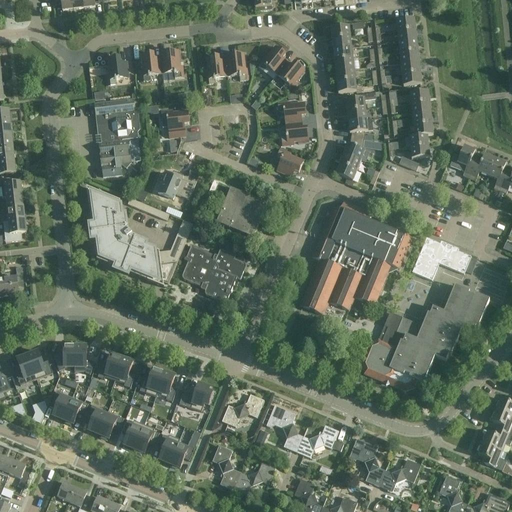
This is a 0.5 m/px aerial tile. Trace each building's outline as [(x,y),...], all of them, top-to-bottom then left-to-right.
[(62,12),(74,11),(72,0),(54,0),(55,7),(61,6),(62,12)] [(72,0),(74,11),(84,10),(83,0),(72,0)] [(83,0),(84,10),(95,8),(94,0),(83,0)] [(254,0),(255,9),(273,7),(272,1),(276,0),(254,0)] [(396,22),(397,33),(416,31),(414,20),(396,22)] [(332,40),(350,38),(349,28),(331,30),(332,40)] [(417,42),(416,31),(397,33),(398,44),(417,42)] [(332,40),(333,51),(352,49),(350,38),(332,40)] [(418,53),(417,42),(398,44),(400,55),(418,53)] [(264,58),(258,66),(257,67),(264,73),(267,69),(276,76),(286,63),(282,60),(285,56),(275,48),(266,59),(264,58)] [(333,51),(334,62),(353,60),(352,49),(333,51)] [(166,59),(160,59),(162,75),(174,74),(175,80),(184,79),(183,67),(180,67),(179,52),(166,54),(166,59)] [(419,64),(418,53),(400,55),(401,66),(419,64)] [(162,75),(160,59),(154,60),(154,55),(141,57),(142,71),(140,71),(141,83),(150,82),(150,76),(162,75)] [(231,62),(225,62),(227,77),(239,76),(239,82),(249,81),(248,70),(245,70),(244,55),(231,57),(231,62)] [(227,77),(225,62),(219,63),(219,58),(206,60),(208,74),(205,74),(207,86),(216,85),(215,79),(227,77)] [(129,79),(128,73),(127,63),(121,64),(120,59),(107,60),(109,75),(106,75),(108,87),(117,86),(116,80),(129,79)] [(334,62),(336,73),(354,71),(353,60),(334,62)] [(286,63),(276,76),(287,85),(283,88),(290,94),(297,85),(296,83),(305,72),(295,64),(291,68),(286,63)] [(420,75),(419,64),(401,66),(402,77),(420,75)] [(336,73),(337,84),(355,82),(354,71),(336,73)] [(422,85),(420,75),(402,77),(403,87),(422,85)] [(355,82),(337,84),(338,95),(356,93),(355,82)] [(428,93),(418,94),(410,95),(411,106),(430,104),(428,93)] [(210,94),(203,95),(204,107),(204,108),(211,107),(210,94)] [(364,100),(356,101),(346,102),(347,113),(365,111),(364,100)] [(134,101),(95,106),(98,136),(101,136),(102,145),(99,145),(102,168),(103,179),(122,177),(121,166),(126,170),(131,165),(131,163),(140,162),(138,141),(137,133),(139,131),(137,112),(135,110),(134,101)] [(289,103),(279,104),(277,105),(278,113),(284,112),(285,125),(301,123),(301,117),(306,117),(304,104),(290,106),(289,103)] [(431,114),(430,104),(411,106),(412,116),(431,114)] [(9,111),(0,112),(0,125),(10,124),(9,111)] [(168,129),(169,134),(169,140),(185,138),(184,126),(189,125),(188,112),(173,114),(173,111),(160,113),(162,130),(168,129)] [(365,111),(347,113),(348,124),(366,122),(365,111)] [(431,114),(412,116),(414,127),(432,125),(431,114)] [(351,140),(363,141),(364,134),(364,132),(367,132),(366,122),(348,124),(350,135),(352,135),(351,140)] [(301,123),(285,125),(286,137),(280,137),(282,147),(294,146),(294,143),(308,142),(307,129),(302,129),(301,123)] [(10,124),(0,125),(0,138),(12,137),(10,124)] [(433,136),(432,125),(414,127),(415,137),(409,137),(409,139),(427,137),(433,136)] [(381,153),(383,145),(371,142),(372,137),(366,135),(362,148),(381,153)] [(12,137),(0,138),(0,150),(13,149),(12,137)] [(428,148),(427,137),(409,139),(410,150),(428,148)] [(344,155),(361,162),(365,152),(361,150),(362,148),(363,141),(351,140),(350,146),(348,145),(344,155)] [(460,158),(454,156),(449,167),(464,174),(463,178),(468,180),(475,163),(471,162),(475,152),(464,147),(460,158)] [(410,150),(410,151),(411,160),(430,158),(428,148),(410,150)] [(0,163),(15,162),(13,149),(0,150),(0,163)] [(299,174),(304,162),(290,157),(291,154),(280,150),(276,158),(282,161),(277,172),(291,178),(294,172),(299,174)] [(340,166),(357,173),(361,162),(344,155),(340,166)] [(475,163),(468,180),(475,183),(479,173),(488,177),(495,160),(485,156),(481,165),(475,163)] [(495,160),(488,177),(497,181),(493,191),(499,193),(506,176),(502,174),(506,165),(495,160)] [(15,162),(0,163),(0,175),(16,174),(15,162)] [(357,173),(340,166),(336,176),(353,183),(357,173)] [(169,176),(163,174),(159,183),(162,184),(158,194),(174,201),(176,195),(189,200),(199,176),(191,172),(188,179),(171,172),(169,176)] [(506,176),(499,193),(500,193),(496,202),(502,205),(508,192),(511,194),(511,176),(511,178),(506,176)] [(2,198),(6,198),(22,196),(21,184),(11,185),(10,180),(0,180),(0,188),(1,188),(2,198)] [(455,185),(454,190),(461,193),(464,188),(455,185)] [(216,224),(253,239),(267,204),(231,189),(216,224)] [(91,198),(88,199),(89,205),(89,207),(92,226),(90,226),(90,228),(91,228),(90,227),(95,226),(97,240),(92,241),(92,239),(91,239),(92,241),(94,241),(97,261),(115,269),(115,271),(116,272),(117,271),(115,270),(117,266),(130,271),(128,276),(127,275),(127,276),(128,277),(129,274),(140,279),(141,278),(148,277),(145,251),(145,248),(148,249),(148,248),(146,247),(147,245),(147,246),(147,245),(130,238),(132,236),(130,233),(127,234),(126,225),(125,216),(124,216),(124,217),(122,217),(120,202),(92,191),(92,192),(93,193),(91,198)] [(22,196),(6,198),(7,210),(24,209),(22,196)] [(128,206),(167,222),(169,216),(130,200),(128,206)] [(321,238),(391,267),(399,271),(412,240),(396,233),(395,233),(369,223),(373,215),(344,203),(341,211),(333,208),(321,238)] [(25,221),(24,209),(7,210),(8,223),(25,221)] [(25,221),(8,223),(3,224),(6,244),(22,242),(21,234),(26,234),(25,221)] [(171,252),(159,254),(163,284),(168,286),(193,226),(183,222),(182,224),(182,225),(171,252)] [(374,307),(391,267),(321,238),(319,242),(321,245),(322,246),(319,253),(318,252),(314,254),(312,259),(319,262),(301,308),(323,317),(329,304),(330,304),(349,312),(354,299),(355,299),(374,307)] [(420,257),(412,274),(432,282),(439,265),(464,276),(465,273),(471,259),(471,258),(458,253),(459,251),(459,250),(441,243),(440,245),(427,240),(422,252),(420,257)] [(203,284),(206,285),(217,258),(191,247),(186,259),(189,261),(183,276),(182,279),(184,281),(201,288),(203,284)] [(205,295),(207,297),(226,305),(236,279),(240,281),(245,268),(246,267),(245,266),(245,265),(243,264),(234,260),(235,257),(220,251),(217,258),(206,285),(208,286),(205,292),(205,295)] [(17,278),(4,280),(5,298),(19,297),(18,285),(24,284),(22,269),(16,270),(17,278)] [(378,341),(368,345),(360,365),(364,375),(384,384),(388,382),(390,386),(405,393),(415,388),(418,382),(424,385),(435,358),(446,363),(449,356),(451,357),(462,330),(473,335),(476,328),(478,329),(489,301),(475,295),(474,297),(468,295),(469,293),(455,287),(444,313),(432,308),(429,315),(427,314),(421,328),(402,320),(389,314),(378,341)] [(59,355),(53,357),(59,373),(65,371),(65,369),(75,369),(74,374),(75,374),(75,347),(64,347),(64,355),(59,355)] [(75,347),(75,374),(85,374),(85,375),(90,377),(94,364),(86,361),(87,348),(75,347)] [(38,353),(27,357),(36,381),(53,375),(48,363),(42,365),(38,353)] [(102,366),(98,379),(104,381),(105,379),(115,382),(122,359),(112,356),(108,368),(102,366)] [(21,373),(16,375),(20,387),(36,381),(27,357),(17,361),(21,373)] [(122,359),(115,382),(125,385),(124,388),(131,390),(135,377),(129,375),(133,363),(122,359)] [(144,380),(140,393),(156,399),(164,374),(154,370),(150,382),(144,380)] [(0,388),(5,387),(7,394),(15,391),(9,377),(2,380),(0,374),(0,388)] [(164,374),(156,399),(157,396),(167,400),(166,402),(172,404),(177,391),(171,389),(175,377),(164,374)] [(189,395),(185,408),(202,414),(204,405),(208,407),(212,394),(209,393),(210,389),(199,385),(195,397),(189,395)] [(60,396),(52,418),(63,422),(72,401),(60,396)] [(257,420),(260,411),(264,402),(250,397),(247,405),(235,410),(229,407),(222,423),(236,429),(239,421),(249,417),(257,420)] [(496,412),(511,418),(511,405),(501,400),(496,412)] [(72,401),(63,422),(74,427),(83,406),(72,401)] [(283,449),(297,455),(304,439),(297,436),(292,424),(296,416),(275,407),(266,428),(270,429),(275,427),(283,431),(287,440),(283,449)] [(96,411),(87,432),(98,437),(107,416),(96,411)] [(511,437),(511,418),(496,412),(492,423),(503,428),(501,433),(511,437)] [(107,416),(98,437),(109,442),(118,420),(107,416)] [(131,426),(123,447),(134,452),(143,430),(131,426)] [(304,439),(297,455),(310,460),(314,452),(324,447),(332,451),(340,454),(344,445),(335,442),(339,433),(325,428),(322,436),(309,441),(304,439)] [(143,430),(134,452),(145,456),(154,435),(143,430)] [(261,432),(258,438),(265,441),(268,435),(261,432)] [(487,433),(483,445),(502,453),(505,446),(510,447),(511,441),(511,437),(501,433),(499,438),(487,433)] [(265,442),(258,440),(255,445),(262,448),(265,442)] [(167,441),(158,462),(169,466),(178,445),(167,441)] [(378,449),(364,444),(357,441),(349,460),(355,462),(357,461),(365,464),(369,475),(366,483),(379,489),(386,473),(380,470),(374,458),(378,449)] [(178,445),(169,466),(180,471),(189,450),(178,445)] [(502,453),(483,445),(478,456),(489,461),(487,466),(502,473),(506,463),(500,459),(502,453)] [(220,486),(233,492),(241,475),(233,471),(229,462),(233,453),(219,447),(212,463),(219,466),(224,478),(220,486)] [(3,459),(0,466),(0,475),(8,478),(9,476),(14,463),(3,459)] [(386,473),(379,489),(392,494),(396,485),(405,481),(414,485),(421,467),(407,462),(404,470),(392,475),(386,473)] [(26,468),(14,463),(9,476),(21,480),(26,468)] [(248,478),(241,475),(233,492),(247,498),(250,489),(263,484),(269,487),(273,477),(275,471),(262,465),(258,473),(248,478)] [(321,467),(319,473),(330,478),(333,472),(321,467)] [(299,468),(297,475),(303,477),(306,471),(299,468)] [(342,483),(346,475),(339,473),(336,480),(342,483)] [(446,478),(442,487),(439,495),(447,498),(451,509),(449,511),(465,511),(467,507),(461,504),(456,492),(460,484),(446,478)] [(305,511),(321,511),(323,508),(315,505),(311,495),(315,487),(301,481),(298,488),(294,497),(301,500),(306,511),(305,511)] [(58,499),(70,504),(76,490),(64,485),(58,499)] [(1,496),(11,500),(13,494),(4,490),(1,496)] [(87,494),(76,490),(70,504),(81,509),(87,494)] [(467,507),(465,511),(507,511),(510,504),(489,496),(486,504),(473,509),(467,507)] [(10,503),(1,499),(0,502),(0,511),(9,511),(11,508),(8,507),(10,503)] [(105,511),(109,504),(98,499),(92,511),(105,511)] [(323,508),(321,511),(354,511),(357,505),(344,499),(340,507),(330,511),(323,508)]
